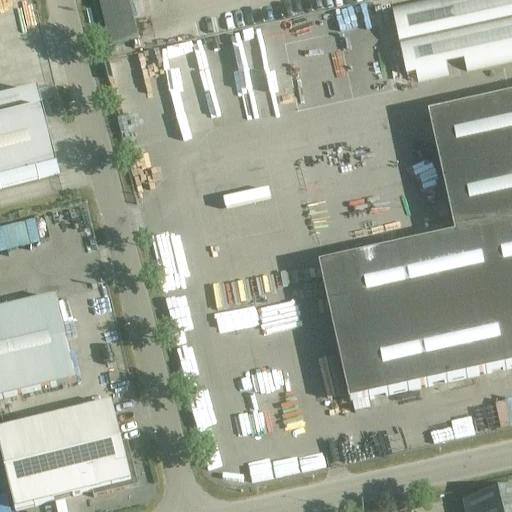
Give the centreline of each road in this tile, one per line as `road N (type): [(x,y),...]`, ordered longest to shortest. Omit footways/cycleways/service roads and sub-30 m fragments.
road 1 (unclassified): [(188,511),(59,0)]
road 2 (unknown): [(511,67),(208,149),(175,170),(117,230)]
road 3 (unclassified): [(257,511),(511,454)]
